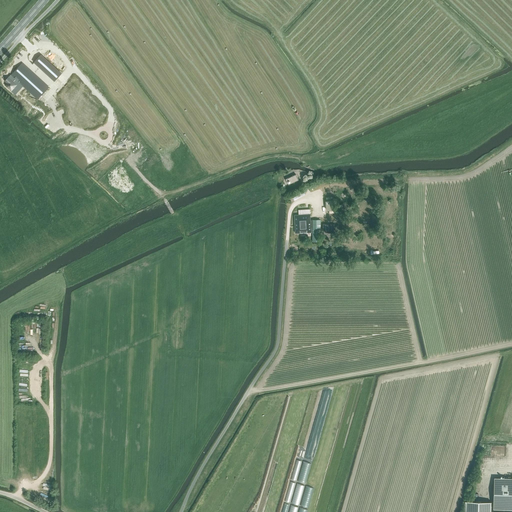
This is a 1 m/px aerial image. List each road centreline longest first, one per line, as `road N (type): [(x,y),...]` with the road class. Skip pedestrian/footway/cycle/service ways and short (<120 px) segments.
road 1 (unclassified): [(180,511),(275,352),(287,240)]
road 2 (track): [(57,91),(162,195)]
